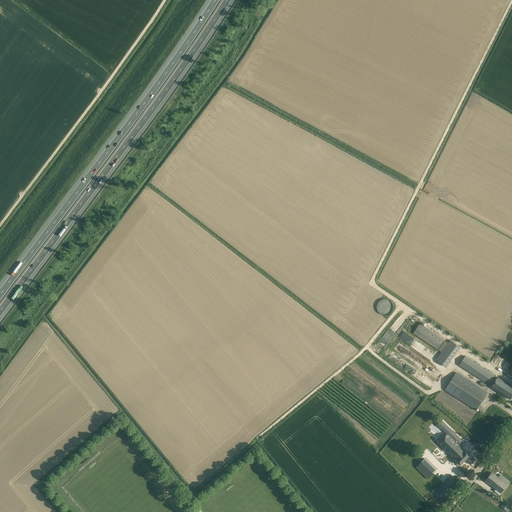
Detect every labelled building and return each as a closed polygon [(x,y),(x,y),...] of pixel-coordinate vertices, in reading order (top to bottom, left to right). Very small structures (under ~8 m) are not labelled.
[(445,339),(421,322),(414,332),(438,349),(445,339)] [(459,346),(451,340),(437,359),(445,366),(459,346)] [(497,378),(466,356),(460,365),(491,387),(510,400),(511,397),(511,386),(498,377),(497,378)] [(497,366),(509,373),(510,370),(511,370),(511,363),(501,358),(497,366)] [(487,393),(457,372),(445,390),(476,410),(487,393)] [(463,441),(442,421),(438,425),(448,434),(439,443),(457,461),(461,465),(470,455),(466,451),(459,445),(463,441)] [(435,468),(424,457),(421,460),(419,458),(413,464),(426,476),(435,468)] [(498,478),(492,473),(486,481),(502,493),(510,482),(501,475),(498,478)] [(456,479),(451,475),(438,490),(439,490),(435,495),(442,501),(446,497),(447,497),(463,480),(459,476),(456,479)] [(510,503),(505,500),(501,506),(508,511),(511,509),(508,507),(510,503)]
